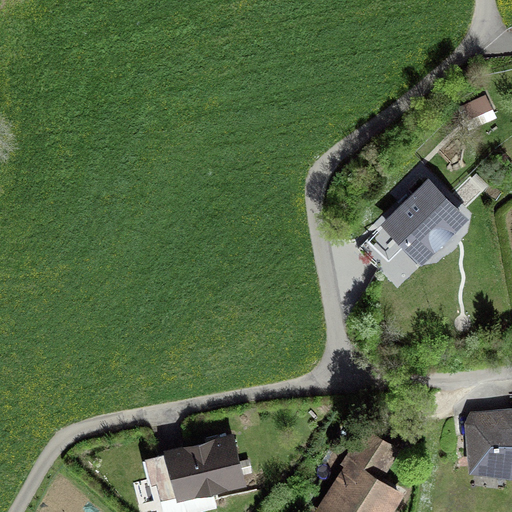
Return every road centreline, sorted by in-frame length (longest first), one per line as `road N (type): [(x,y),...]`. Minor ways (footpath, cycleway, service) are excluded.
road 1 (residential): [(340,382),(311,209),(315,180),(474,38),(480,0)]
road 2 (residential): [(63,437),(231,395),(340,382)]
road 3 (residential): [(340,382),(511,371)]
